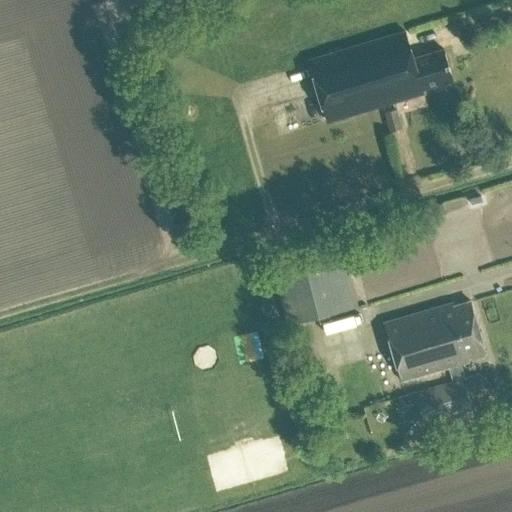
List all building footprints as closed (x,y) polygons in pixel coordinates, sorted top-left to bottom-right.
[(309,61),(327,123),(423,93),(422,89),(453,80),(444,50),(413,59),(405,32),(309,61)] [(384,113),(389,133),(402,129),(397,110),(384,113)] [(269,259),(285,322),(358,304),(341,239),(269,259)] [(403,381),(447,368),(450,378),(396,394),(401,412),(417,407),(422,421),(471,407),(467,393),(484,388),(479,371),(464,375),(461,364),(473,361),(472,358),(490,353),(474,300),(456,305),(456,303),(386,324),(403,381)] [(447,422),(456,441),(475,433),(466,413),(447,422)] [(430,442),(426,429),(415,432),(412,418),(400,422),(408,448),(430,442)]
